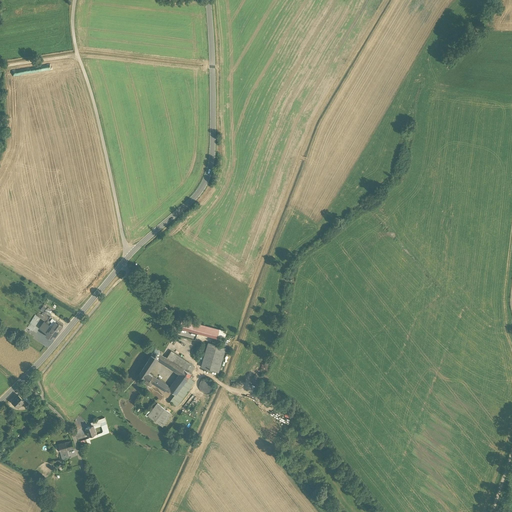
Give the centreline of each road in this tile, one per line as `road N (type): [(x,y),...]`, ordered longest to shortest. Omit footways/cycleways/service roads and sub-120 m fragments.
road 1 (secondary): [(208,0),(212,164),(200,191),(129,255),(0,402)]
road 2 (track): [(129,255),(77,55),(74,0)]
road 3 (track): [(22,379),(71,432),(91,511)]
